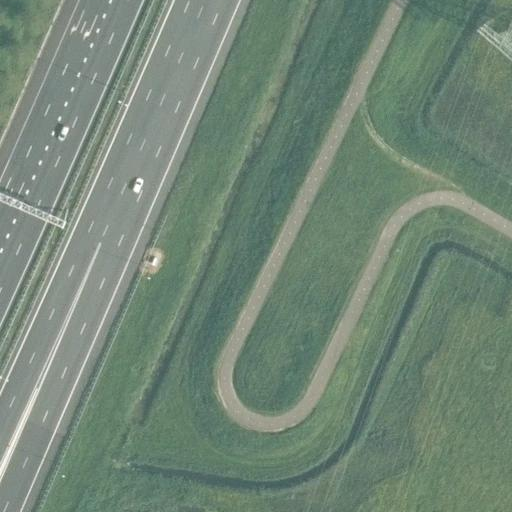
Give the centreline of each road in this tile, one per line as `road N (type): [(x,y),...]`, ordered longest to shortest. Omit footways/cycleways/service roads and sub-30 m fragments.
road 1 (motorway): [(2,511),(40,424),(99,239)]
road 2 (motorway): [(109,0),(0,249)]
road 3 (motorway): [(99,239),(202,0)]
road 4 (motorway): [(0,443),(99,239)]
